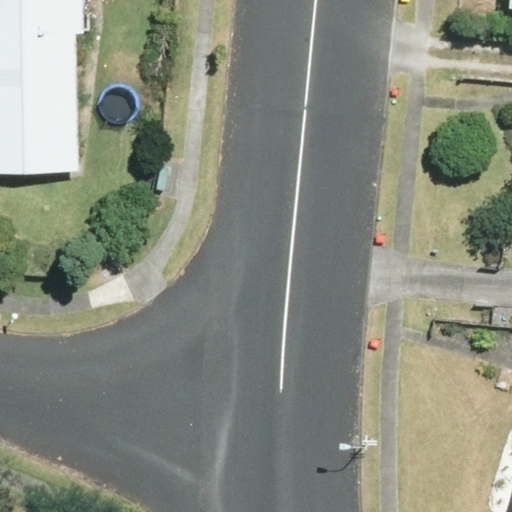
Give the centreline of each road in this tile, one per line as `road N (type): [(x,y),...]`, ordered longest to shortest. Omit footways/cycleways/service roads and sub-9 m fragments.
road 1 (tertiary): [(319,0),(280,409)]
road 2 (residential): [(0,371),(89,402),(280,409)]
